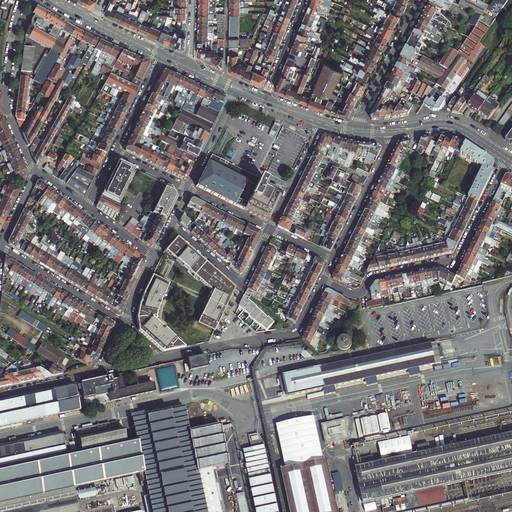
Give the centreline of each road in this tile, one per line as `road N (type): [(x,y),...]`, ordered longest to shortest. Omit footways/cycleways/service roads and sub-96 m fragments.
road 1 (residential): [(506,158),(457,259),(373,277),(357,294),(323,281)]
road 2 (residential): [(22,0),(5,105),(35,169)]
road 3 (residential): [(0,246),(122,325)]
road 4 (residential): [(354,130),(419,0)]
road 5 (residential): [(209,347),(297,330),(323,281)]
road 6 (residential): [(332,260),(390,131)]
road 7 (secondary): [(506,158),(450,124),(390,131)]
